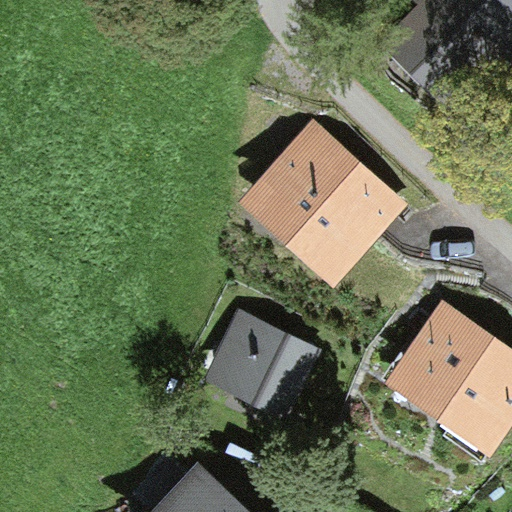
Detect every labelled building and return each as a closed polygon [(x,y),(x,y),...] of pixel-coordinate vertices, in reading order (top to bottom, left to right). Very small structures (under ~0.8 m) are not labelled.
[(511,10),(501,0),(438,0),(401,37),(459,95),(500,53),(511,64),(511,10)] [(312,135),(260,193),(339,264),(390,205),(312,135)] [(511,360),(446,314),(405,373),(491,433),(511,403),(511,360)] [(245,317),(217,372),(284,405),(312,351),(245,317)] [(229,511),(198,482),(169,511),(229,511)]
